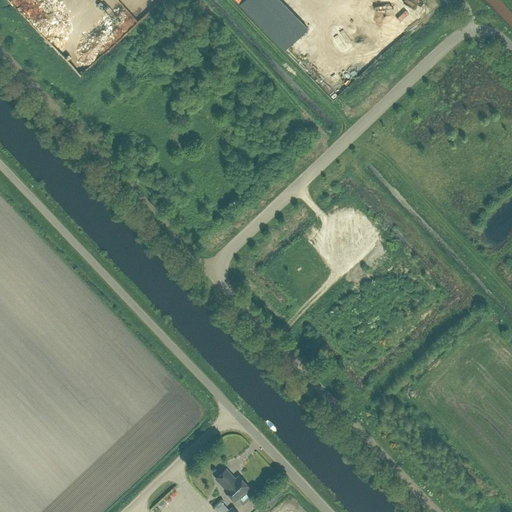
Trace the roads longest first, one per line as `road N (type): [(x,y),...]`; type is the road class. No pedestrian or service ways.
road 1 (unclassified): [(436,511),(214,273),(223,255),(471,30)]
road 2 (unclassified): [(0,164),(234,410)]
road 3 (unclassified): [(126,511),(234,410)]
road 4 (unclassified): [(329,511),(234,410)]
